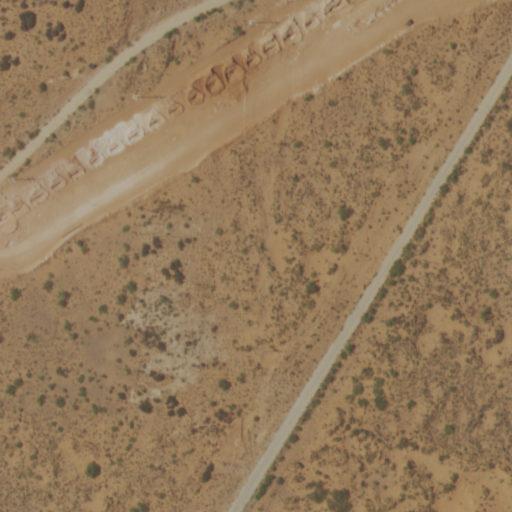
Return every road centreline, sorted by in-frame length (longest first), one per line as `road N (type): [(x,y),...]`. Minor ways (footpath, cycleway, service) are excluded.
road 1 (residential): [(511,54),(229,511)]
road 2 (residential): [(0,173),(134,42),(217,0)]
